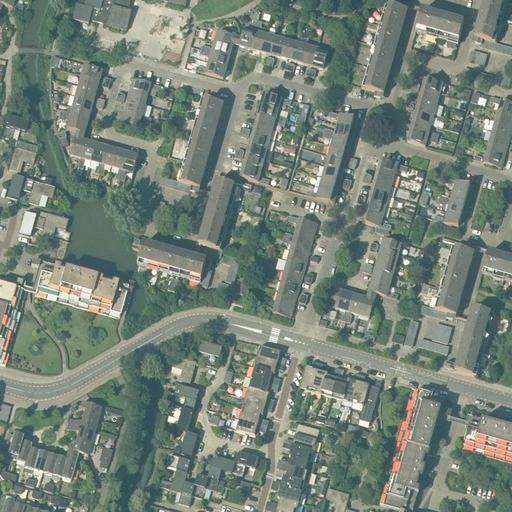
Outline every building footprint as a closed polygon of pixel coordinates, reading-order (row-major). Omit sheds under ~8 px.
[(0,0),(0,9),(1,10),(1,7),(11,10),(12,9),(22,12),(23,7),(16,5),(16,7),(13,6),(13,5),(14,0),(0,0)] [(90,22),(108,27),(126,32),(132,13),(128,12),(131,0),(155,0),(169,4),(185,9),(187,0),(86,0),(85,8),(78,5),(73,21),(89,25),(90,22)] [(476,39),(475,45),(477,45),(481,47),(483,41),(487,42),(491,43),(495,44),(495,45),(498,34),(499,35),(502,23),(501,23),(504,14),(505,14),(508,3),(507,2),(507,0),(493,0),(482,41),(476,39)] [(399,9),(389,6),(386,5),(383,16),(382,15),(382,16),(396,20),(399,9),(405,11),(407,6),(400,4),(399,9)] [(396,20),(382,16),(379,26),(393,30),(396,20)] [(458,46),(462,31),(419,19),(416,33),(426,36),(426,37),(437,40),(437,39),(447,42),(447,43),(458,46)] [(244,30),(242,40),(239,48),(250,51),(258,23),(253,22),(251,29),(253,29),(252,32),(244,30)] [(250,51),(261,54),(266,35),(259,33),(259,31),(260,31),(262,24),(258,23),(250,51)] [(377,36),(376,36),(390,41),(393,30),(379,26),(380,27),(377,36)] [(217,33),(214,44),(232,49),(233,46),(237,47),(239,48),(242,40),(239,39),(217,33)] [(276,38),(266,35),(261,54),(271,57),(276,38)] [(390,41),(376,36),(373,47),(387,51),(388,51),(390,41)] [(286,41),(276,38),(271,57),(282,60),(286,41)] [(297,44),(286,41),(282,60),(292,62),(297,44)] [(229,59),(232,49),(214,44),(212,51),(210,50),(210,49),(203,47),(201,52),(229,59)] [(307,47),(297,44),(292,62),(302,65),(307,47)] [(318,50),(307,47),(302,65),(313,68),(318,50)] [(396,53),(388,51),(387,51),(373,47),(374,47),(372,57),(370,57),(393,64),(396,53)] [(87,53),(87,54),(87,55),(88,56),(88,57),(89,57),(90,58),(91,58),(92,58),(94,57),(95,56),(96,54),(96,52),(95,51),(95,50),(94,50),(93,49),(91,49),(90,50),(89,50),(88,51),(88,52),(87,53)] [(318,50),(313,68),(323,71),(328,53),(318,50)] [(226,70),(229,59),(201,52),(200,56),(208,58),(208,57),(211,58),(210,59),(209,65),(226,70)] [(384,66),(392,68),(393,64),(370,57),(367,68),(382,72),(384,66)] [(55,59),(52,69),(57,70),(60,61),(55,59)] [(223,81),(226,70),(209,65),(207,72),(204,71),(204,70),(197,68),(195,73),(223,81)] [(84,67),(81,78),(100,83),(103,72),(84,67)] [(391,74),(382,72),(367,68),(368,68),(366,78),(365,77),(364,78),(388,85),(391,74)] [(81,78),(78,88),(97,93),(100,83),(81,78)] [(361,89),(375,93),(374,98),(384,101),(385,95),(376,93),(377,87),(386,90),(388,85),(364,78),(361,89)] [(151,85),(133,80),(130,91),(148,96),(150,90),(159,93),(161,88),(151,86),(151,85)] [(440,96),(443,85),(425,80),(422,91),(440,96)] [(78,88),(75,99),(94,104),(97,93),(78,88)] [(145,106),(148,96),(130,91),(127,101),(145,106)] [(437,106),(440,96),(422,91),(419,101),(437,106)] [(263,95),(260,105),(278,110),(280,103),(283,104),(283,105),(290,107),(291,102),(281,100),(263,95)] [(75,99),(73,109),(91,114),(94,104),(75,99)] [(226,101),(217,99),(216,104),(203,100),(200,110),(199,110),(195,121),(196,122),(194,131),(192,131),(189,142),(191,142),(188,152),(187,151),(183,163),(185,163),(182,172),(181,172),(177,183),(179,184),(183,185),(187,186),(192,187),(190,193),(196,195),(198,189),(200,190),(202,183),(202,184),(204,179),(203,179),(208,163),(209,159),(214,142),(218,127),(219,121),(220,121),(224,106),(225,106),(226,101)] [(511,104),(501,101),(501,102),(491,99),(490,103),(497,105),(500,105),(500,106),(498,113),(511,116),(511,104)] [(142,117),(145,106),(127,101),(124,112),(142,117)] [(434,116),(437,106),(419,101),(416,112),(434,117),(434,116)] [(260,105),(257,116),(285,123),(287,119),(280,117),(279,119),(276,118),(277,116),(278,110),(260,105)] [(61,112),(60,116),(88,124),(91,114),(73,109),(71,115),(61,112)] [(121,123),(139,128),(149,130),(150,126),(143,124),(143,125),(140,124),(142,117),(124,112),(121,123)] [(416,112),(413,122),(431,127),(433,120),(436,121),(435,122),(443,124),(444,119),(434,116),(434,117),(416,112)] [(511,116),(498,113),(495,123),(511,127),(511,116)] [(330,114),(329,118),(336,120),(336,119),(339,120),(339,121),(337,127),(355,132),(358,121),(340,116),(340,117),(333,115),(330,114)] [(60,116),(59,121),(68,124),(67,130),(77,133),(85,135),(88,124),(60,116)] [(257,116),(255,126),(273,131),(274,125),(275,124),(277,125),(277,126),(284,128),(285,123),(257,116)] [(28,123),(17,120),(7,117),(1,139),(12,142),(15,131),(25,134),(28,123)] [(413,122),(410,132),(438,140),(439,136),(432,134),(432,135),(429,134),(431,127),(413,122)] [(511,127),(495,123),(492,133),(510,138),(511,131),(511,127)] [(255,126),(252,137),(270,142),(273,131),(255,126)] [(325,130),(324,135),(352,143),(355,132),(337,127),(335,132),(335,134),(332,134),(333,132),(325,130)] [(407,143),(425,148),(427,141),(430,142),(429,143),(437,145),(438,140),(410,132),(407,143)] [(75,139),(70,157),(81,160),(86,142),(83,141),(84,138),(85,135),(77,133),(76,136),(75,139)] [(492,133),(489,143),(507,148),(510,138),(492,133)] [(324,135),(323,139),(330,141),(330,140),(333,140),(333,141),(331,148),(349,153),(352,143),(324,135)] [(252,137),(249,147),(267,152),(270,142),(252,137)] [(96,145),(86,142),(81,160),(78,169),(76,175),(81,176),(86,161),(91,163),(96,145)] [(16,143),(15,147),(8,171),(19,174),(22,163),(33,166),(36,156),(30,154),(25,153),(27,146),(16,143)] [(489,143),(486,154),(504,159),(507,148),(489,143)] [(96,145),(91,163),(98,165),(95,174),(99,176),(107,148),(96,145)] [(249,147),(246,158),(264,162),(267,152),(249,147)] [(107,148),(99,176),(104,177),(106,167),(112,169),(117,151),(107,148)] [(331,148),(328,158),(346,163),(349,153),(331,148)] [(120,182),(121,176),(127,154),(117,151),(112,169),(118,171),(115,180),(120,182)] [(127,154),(121,176),(120,182),(124,183),(127,173),(133,175),(138,157),(127,154)] [(483,165),(501,170),(504,159),(486,154),(484,161),(482,160),(482,159),(475,157),(473,162),(484,164),(483,165)] [(246,158),(243,168),(261,173),(264,162),(246,158)] [(328,158),(325,168),(343,174),(346,163),(328,158)] [(379,161),(377,171),(395,176),(397,170),(399,170),(399,171),(406,173),(407,169),(397,166),(379,161)] [(240,178),(258,184),(258,183),(268,186),(269,181),(262,179),(262,181),(259,180),(261,173),(243,168),(240,178)] [(325,168),(322,179),(340,184),(343,174),(325,168)] [(392,187),(395,176),(377,171),(374,182),(392,187)] [(6,198),(17,202),(20,191),(30,194),(33,183),(12,177),(6,198)] [(213,192),(214,193),(209,209),(208,209),(207,213),(208,213),(203,230),(202,230),(201,234),(202,234),(199,246),(207,248),(210,249),(208,256),(220,259),(222,253),(222,252),(220,251),(223,241),(224,242),(228,230),(226,230),(229,221),(230,221),(233,210),(232,209),(235,199),(236,200),(239,189),(250,192),(252,186),(228,180),(220,177),(216,177),(215,182),(216,183),(215,188),(214,188),(213,192)] [(322,179),(319,189),(337,194),(340,184),(322,179)] [(474,187),(456,182),(456,183),(446,180),(445,184),(452,186),(452,185),(455,186),(453,193),(471,198),(474,187)] [(389,198),(392,187),(374,182),(371,192),(389,198)] [(51,200),(54,190),(54,189),(33,183),(30,194),(27,204),(38,207),(41,197),(51,200)] [(308,192),(306,197),(316,199),(316,200),(327,203),(334,205),(337,194),(319,189),(317,195),(317,197),(314,196),(315,194),(308,192)] [(386,208),(389,198),(371,192),(368,203),(386,208)] [(468,209),(471,198),(453,193),(451,200),(448,200),(449,198),(441,196),(440,201),(468,209)] [(465,219),(468,209),(440,201),(439,205),(446,207),(446,206),(449,207),(447,214),(465,219)] [(383,218),(386,208),(368,203),(365,213),(383,218)] [(66,221),(40,213),(38,218),(45,220),(42,231),(40,236),(51,239),(54,229),(64,232),(68,221),(66,221)] [(365,213),(362,224),(380,229),(390,232),(391,227),(384,225),(384,226),(381,225),(383,218),(365,213)] [(24,214),(18,236),(29,239),(32,228),(42,231),(45,220),(38,218),(32,217),(32,216),(24,214)] [(444,225),(462,230),(465,219),(447,214),(445,221),(442,221),(443,219),(435,217),(434,222),(444,224),(444,225)] [(317,225),(299,220),(299,221),(289,218),(288,223),(295,225),(295,223),(298,224),(296,231),(314,236),(317,225)] [(311,247),(314,236),(296,231),(294,237),(294,238),(292,238),(292,237),(284,234),(283,239),(311,247)] [(308,257),(311,247),(283,239),(282,243),(289,246),(290,244),(292,245),(290,252),(308,257)] [(448,315),(466,252),(472,253),(473,248),(465,246),(442,239),(440,244),(453,248),(450,258),(449,258),(446,269),(447,269),(444,279),(443,279),(440,290),(441,290),(438,300),(437,299),(434,310),(435,311),(439,312),(443,313),(447,314),(446,320),(450,321),(453,322),(454,316),(448,315)] [(176,253),(175,253),(159,248),(144,244),(140,243),(141,242),(138,241),(137,241),(135,240),(132,250),(138,252),(141,253),(137,266),(139,266),(147,268),(147,269),(159,273),(159,272),(168,274),(168,275),(179,279),(180,277),(189,280),(189,281),(200,284),(200,287),(206,289),(211,273),(209,272),(210,272),(211,268),(211,265),(206,264),(207,262),(200,260),(201,260),(196,258),(196,259),(180,254),(176,253)] [(401,245),(383,240),(380,251),(398,256),(401,245)] [(395,267),(398,256),(380,251),(377,261),(395,267)] [(305,268),(308,257),(290,252),(287,263),(305,268)] [(233,286),(235,278),(240,262),(223,258),(223,260),(222,263),(221,265),(227,267),(231,267),(226,284),(233,286)] [(486,262),(482,275),(493,278),(492,279),(504,282),(511,283),(511,259),(510,259),(507,268),(486,262)] [(32,261),(30,267),(38,270),(30,296),(34,297),(35,297),(35,296),(119,320),(120,317),(128,288),(43,264),(35,262),(32,261)] [(392,277),(395,267),(377,261),(374,272),(392,277)] [(415,262),(413,271),(419,272),(421,263),(415,262)] [(302,278),(305,268),(287,263),(284,273),(302,278)] [(389,287),(392,277),(374,272),(371,282),(389,287)] [(299,288),(302,278),(284,273),(281,283),(299,288)] [(250,282),(240,280),(236,294),(246,297),(250,282)] [(368,293),(376,295),(387,298),(396,300),(397,296),(391,294),(391,296),(387,295),(389,287),(371,282),(368,293)] [(296,299),(299,288),(281,283),(278,293),(296,299)] [(0,285),(0,365),(5,367),(26,293),(0,285)] [(437,291),(421,286),(418,294),(423,296),(424,291),(431,293),(430,296),(435,297),(437,291)] [(332,289),(332,291),(331,292),(324,317),(329,319),(331,312),(330,312),(331,309),(338,311),(343,293),(332,289)] [(294,309),(296,299),(278,293),(275,304),(294,309)] [(353,295),(343,293),(338,311),(345,313),(344,315),(343,315),(341,322),(345,323),(353,295)] [(369,320),(374,301),(376,295),(368,293),(367,299),(364,298),(358,317),(369,320)] [(364,298),(353,295),(345,323),(350,325),(352,318),(351,317),(352,315),(358,317),(364,298)] [(272,315),(291,320),(294,309),(275,304),(274,310),(273,311),(271,311),(271,309),(264,307),(262,311),(273,314),(272,315)] [(495,315),(481,311),(467,360),(459,357),(456,367),(445,364),(444,370),(476,379),(479,368),(481,368),(484,358),(482,357),(485,347),(486,348),(489,337),(488,337),(491,327),(492,327),(495,315)] [(391,343),(403,346),(405,339),(393,335),(391,343)] [(217,370),(218,365),(223,348),(201,342),(198,353),(209,356),(206,367),(217,370)] [(286,360),(279,358),(281,353),(259,348),(256,358),(285,366),(286,360)] [(179,382),(190,385),(196,363),(175,358),(174,362),(168,360),(166,367),(182,372),(179,382)] [(283,372),(285,366),(256,358),(253,369),(274,375),(276,370),(283,372)] [(306,369),(300,390),(311,393),(318,365),(314,364),(312,370),(306,369)] [(311,393),(321,396),(327,375),(321,373),(323,366),(318,365),(311,393)] [(253,369),(250,379),(279,387),(280,381),(273,379),(274,375),(253,369)] [(321,396),(332,399),(339,371),(335,369),(332,379),(326,377),(327,375),(321,396)] [(332,399),(342,402),(348,380),(347,380),(347,383),(341,381),(344,372),(339,371),(332,399)] [(342,402),(352,405),(360,377),(356,375),(354,382),(348,380),(342,402)] [(352,405),(363,408),(369,386),(363,385),(365,378),(360,377),(352,405)] [(250,379),(247,390),(268,395),(270,391),(277,393),(279,387),(250,379)] [(369,386),(363,408),(373,411),(381,385),(376,383),(374,388),(369,386)] [(199,393),(178,387),(175,398),(185,401),(183,410),(182,410),(193,413),(199,393)] [(247,390),(244,400),(273,408),(275,402),(267,400),(268,395),(247,390)] [(412,391),(379,505),(380,506),(400,511),(401,511),(412,511),(415,504),(416,498),(438,420),(440,416),(444,400),(413,391),(412,391)] [(244,400),(241,410),(263,416),(264,412),(271,414),(273,408),(244,400)] [(83,417),(97,421),(100,410),(82,405),(80,410),(85,411),(83,417)] [(187,434),(193,413),(182,410),(183,410),(172,407),(169,418),(179,421),(177,432),(187,434)] [(241,410),(238,421),(267,429),(269,423),(262,421),(263,416),(241,410)] [(94,433),(97,421),(83,417),(81,424),(70,421),(68,426),(94,433)] [(469,429),(462,450),(511,464),(511,429),(472,418),(470,422),(469,428),(469,429)] [(265,435),(267,429),(238,421),(235,432),(257,438),(258,433),(265,435)] [(295,437),(316,443),(319,432),(293,424),(292,429),(296,431),(295,437)] [(91,445),(94,433),(68,426),(67,431),(78,434),(76,441),(91,445)] [(192,458),(198,437),(187,434),(177,432),(174,442),(184,445),(181,455),(192,458)] [(18,457),(22,443),(23,438),(13,435),(8,455),(17,457),(18,457)] [(295,437),(292,447),(313,453),(316,443),(295,437)] [(91,445),(76,441),(74,447),(70,446),(69,452),(78,454),(87,457),(91,445)] [(30,450),(31,445),(22,443),(18,457),(17,457),(16,462),(25,464),(29,450),(30,450)] [(292,447),(289,457),(310,463),(313,453),(292,447)] [(38,452),(30,450),(29,450),(25,464),(23,469),(33,472),(38,452)] [(33,472),(43,474),(48,455),(38,452),(33,472)] [(69,452),(68,456),(66,460),(75,463),(76,458),(78,454),(69,452)] [(259,460),(237,454),(235,464),(232,475),(242,478),(245,467),(256,470),(259,460)] [(43,474),(52,477),(57,457),(48,455),(43,474)] [(52,477),(61,479),(66,460),(57,457),(52,477)] [(190,463),(169,457),(166,468),(177,471),(174,481),(185,484),(190,463)] [(287,463),(286,468),(312,475),(315,465),(310,463),(289,457),(289,458),(292,459),(290,464),(287,463)] [(219,482),(222,472),(232,475),(235,464),(214,458),(208,479),(219,482)] [(66,460),(61,479),(70,482),(76,463),(75,463),(66,460)] [(312,475),(286,468),(285,472),(288,473),(286,478),(284,478),(283,478),(304,484),(309,485),(312,475)] [(195,486),(192,498),(202,500),(205,490),(221,494),(223,487),(218,486),(219,482),(208,479),(198,476),(195,486)] [(283,478),(280,489),(301,494),(304,484),(283,478)] [(189,508),(192,498),(195,486),(185,484),(174,481),(173,485),(167,483),(165,490),(181,494),(179,505),(189,508)] [(280,489),(278,499),(299,505),(301,494),(280,489)] [(349,511),(345,511),(345,510),(349,496),(328,490),(325,501),(335,504),(332,511),(349,511)] [(83,495),(81,501),(89,504),(91,498),(83,495)] [(284,511),(296,511),(299,505),(278,499),(277,499),(280,500),(278,505),(276,505),(274,509),(284,511)] [(11,511),(14,505),(4,502),(0,511),(11,511)]
